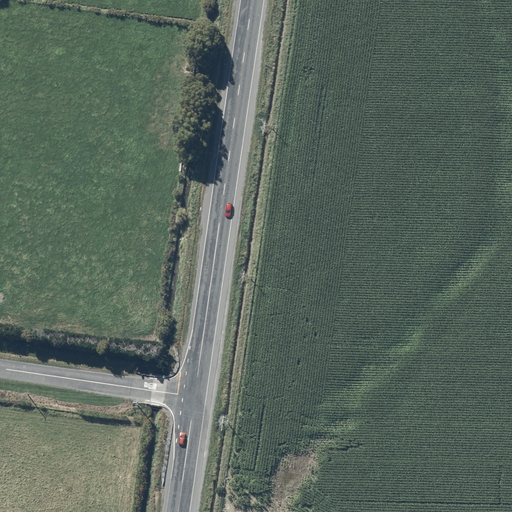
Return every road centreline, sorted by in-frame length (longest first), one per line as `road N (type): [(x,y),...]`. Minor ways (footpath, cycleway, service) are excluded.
road 1 (primary): [(194,397),(251,0)]
road 2 (unclassified): [(0,368),(194,397)]
